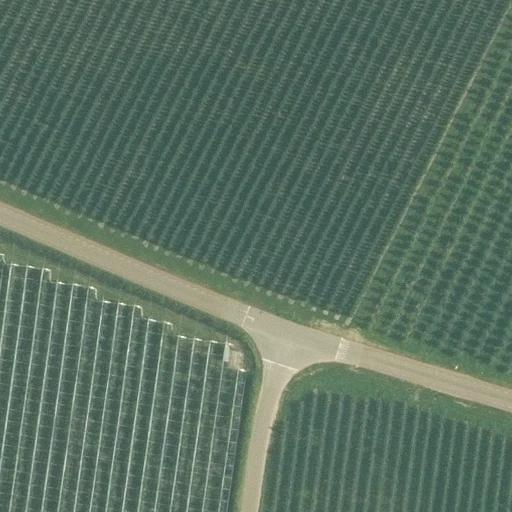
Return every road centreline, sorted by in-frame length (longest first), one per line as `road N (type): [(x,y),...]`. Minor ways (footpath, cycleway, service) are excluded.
road 1 (tertiary): [(282,332),(0,215)]
road 2 (tertiary): [(511,400),(282,332)]
road 3 (unclassified): [(249,511),(282,332)]
